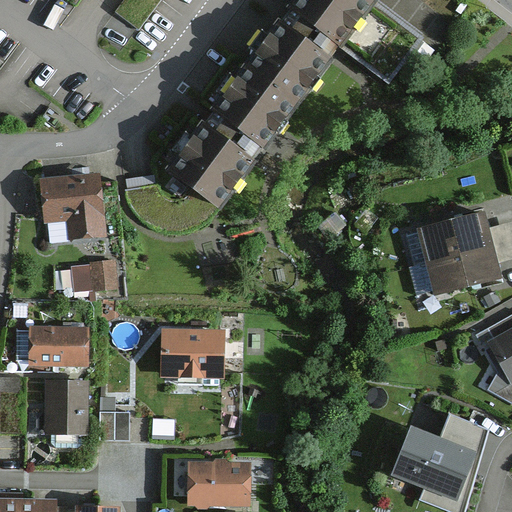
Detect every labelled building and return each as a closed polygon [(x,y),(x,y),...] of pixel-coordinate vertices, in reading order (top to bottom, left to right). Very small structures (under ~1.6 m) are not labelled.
[(299,0),(167,173),(216,211),(340,52),(392,92),(424,51),(357,0),(299,0)] [(93,180),(36,182),(38,225),(61,224),(62,247),(96,246),(93,180)] [(430,265),(492,249),(484,221),(423,237),(430,265)] [(492,249),(430,265),(438,295),(500,279),(492,249)] [(109,264),(87,266),(89,291),(110,290),(109,264)] [(80,334),(24,332),(23,369),(79,371),(80,334)] [(511,332),(487,347),(511,392),(511,332)] [(219,338),(160,333),(157,377),(216,381),(219,338)] [(3,430),(27,429),(26,374),(1,375),(3,430)] [(77,386),(35,386),(35,435),(77,436),(77,386)] [(133,409),(103,408),(102,437),(132,438),(133,409)] [(441,440),(410,430),(392,481),(423,492),(419,503),(444,511),(464,511),(487,433),(448,419),(441,440)] [(238,511),(240,469),(184,468),(182,511),(238,511)]
